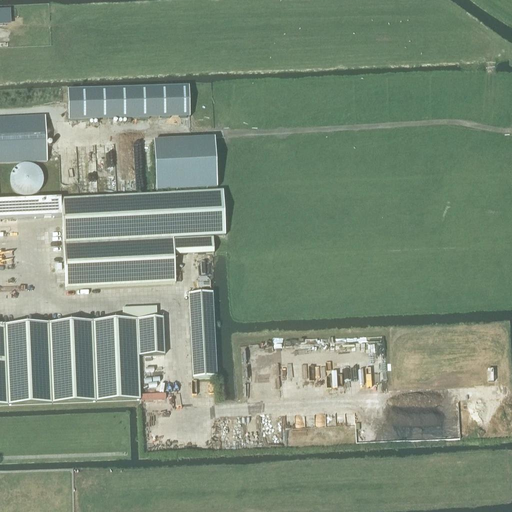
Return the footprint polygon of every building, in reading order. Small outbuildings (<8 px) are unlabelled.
[(68,122),(189,118),(188,88),(68,92),(68,122)] [(0,164),(47,163),(45,117),(0,119),(0,164)] [(214,139),(153,142),(156,193),(217,189),(214,139)] [(46,183),(46,179),(45,176),(43,173),(41,171),(39,168),(36,167),(34,166),(30,165),(27,166),(22,167),(20,168),(17,170),(15,173),(13,176),(12,179),(12,183),(12,186),(13,189),(15,192),(17,194),(20,197),(22,198),(24,199),(28,200),(32,199),(35,199),(38,197),(41,195),(43,192),(45,189),(46,186),(46,183)] [(171,195),(61,201),(62,218),(63,245),(65,290),(175,284),(174,257),(213,255),(213,238),(225,237),(222,192),(171,195)] [(0,220),(62,218),(61,201),(61,199),(0,201),(0,220)] [(192,380),(217,379),(212,294),(188,295),(192,380)] [(137,321),(0,326),(0,408),(123,403),(140,402),(139,358),(164,356),(162,320),(137,321)]
